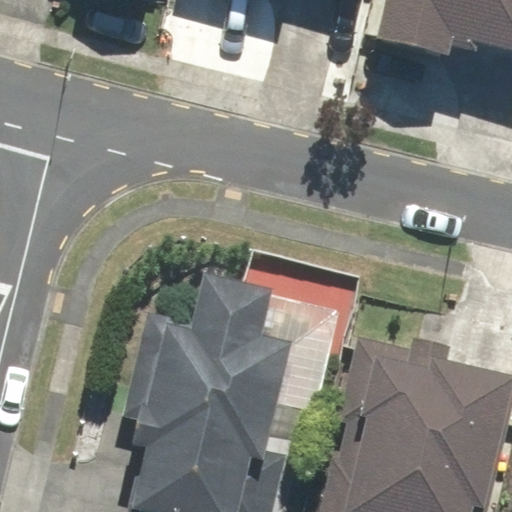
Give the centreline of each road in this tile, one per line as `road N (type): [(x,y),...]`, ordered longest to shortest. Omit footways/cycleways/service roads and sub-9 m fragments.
road 1 (residential): [(55,113),(511,221)]
road 2 (residential): [(0,345),(55,113)]
